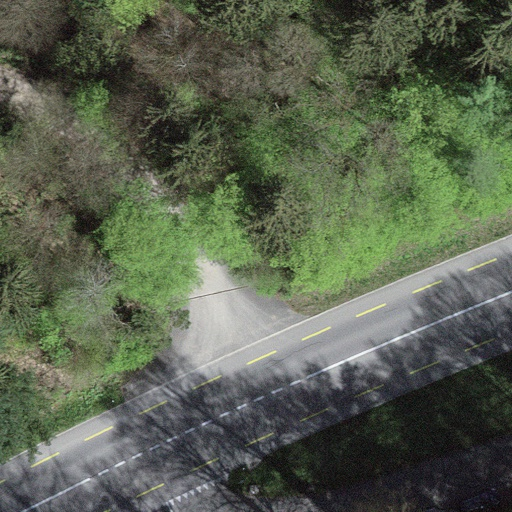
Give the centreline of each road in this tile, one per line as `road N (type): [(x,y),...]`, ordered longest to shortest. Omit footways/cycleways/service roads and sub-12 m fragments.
road 1 (primary): [(31,511),(262,398),(511,294)]
road 2 (track): [(262,398),(199,261),(144,184),(89,131),(0,86)]
